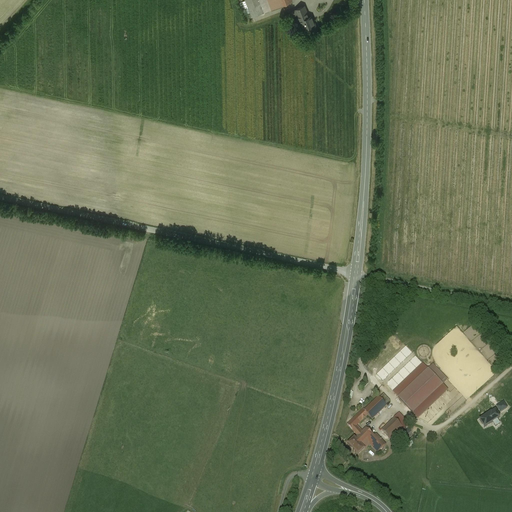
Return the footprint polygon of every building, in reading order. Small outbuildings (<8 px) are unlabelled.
[(292,2),(291,0),(244,0),(251,17),(292,2)] [(307,12),(305,13),(302,7),(296,9),(303,29),(310,27),(312,32),(317,30),(313,20),(310,21),(307,12)] [(428,369),(423,364),(393,392),(417,418),(440,397),(447,390),(442,384),(447,380),(433,365),(428,369)] [(378,397),(364,411),(368,415),(372,419),(386,406),(378,397)] [(363,409),(347,425),(358,436),(361,432),(356,426),(368,415),(364,411),(363,409)] [(408,429),(396,416),(381,430),(394,441),(408,429)] [(358,436),(355,438),(363,446),(367,441),(377,452),(386,444),(376,434),(374,436),(366,428),(361,432),(358,436)] [(355,438),(354,437),(348,443),(353,449),(356,452),(358,454),(362,451),(360,449),(363,446),(355,438)]
